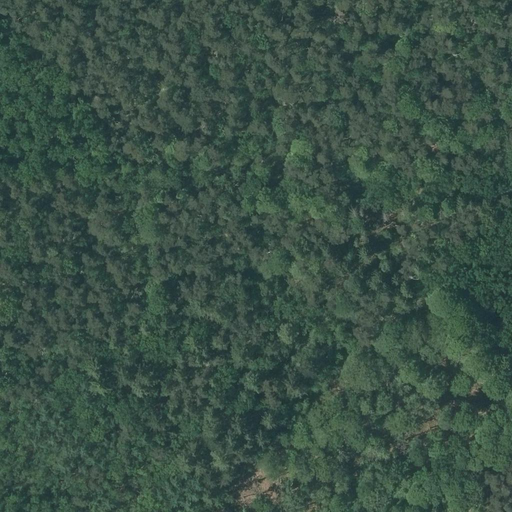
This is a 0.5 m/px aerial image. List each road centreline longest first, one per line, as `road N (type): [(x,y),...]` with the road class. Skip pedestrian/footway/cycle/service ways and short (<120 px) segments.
road 1 (track): [(116,157),(304,186),(452,182)]
road 2 (track): [(452,182),(455,276),(500,349),(497,382),(445,447),(444,481)]
road 3 (track): [(0,18),(32,36),(85,94),(116,157)]
